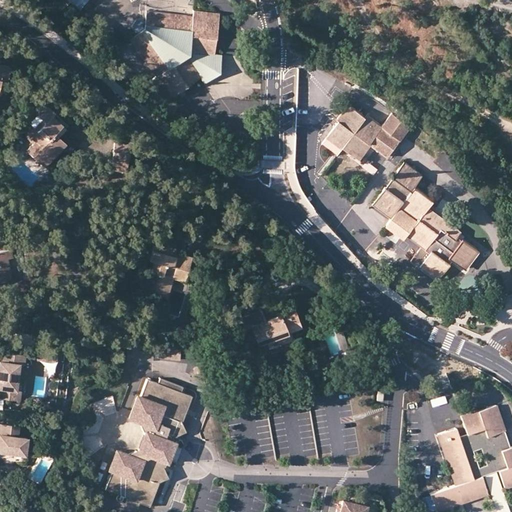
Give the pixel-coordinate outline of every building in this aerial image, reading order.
[(73,2),(81,9),(87,0),(58,0),(59,0),(68,8),(73,2)] [(194,15),(188,13),(147,10),(145,25),(142,29),(129,39),(156,77),(151,81),(166,102),(201,77),(191,64),(199,52),(215,53),(219,12),(195,9),(194,15)] [(215,53),(199,52),(191,64),(201,77),(205,82),(220,71),(222,54),(215,53)] [(116,60),(120,64),(125,59),(120,55),(116,60)] [(0,90),(5,92),(10,67),(0,64),(0,90)] [(342,122),(353,107),(348,103),(337,118),(339,120),(342,122)] [(26,150),(44,166),(64,143),(57,136),(64,128),(50,116),(53,112),(46,106),(30,124),(32,126),(24,135),(33,143),(26,150)] [(405,121),(397,115),(392,111),(381,125),(378,130),(363,119),(366,116),(353,107),(342,122),(339,120),(327,135),(343,147),(354,155),(365,140),(370,144),(387,156),(402,135),(410,124),(405,121)] [(409,116),(401,110),(399,113),(397,115),(405,121),(407,118),(409,116)] [(50,116),(64,128),(67,124),(53,112),(50,116)] [(378,130),(381,125),(367,114),(366,116),(363,119),(378,130)] [(343,147),(327,135),(323,142),(336,152),(338,153),(343,147)] [(365,140),(354,155),(359,159),(370,144),(365,140)] [(111,170),(127,171),(129,144),(113,143),(111,170)] [(362,166),(374,175),(385,159),(372,151),(362,166)] [(406,235),(409,231),(424,242),(421,246),(410,261),(418,267),(421,262),(441,276),(450,263),(448,261),(451,258),(462,267),(476,248),(462,238),(461,240),(456,237),(461,230),(428,206),(433,200),(414,186),(422,175),(404,161),(376,200),(394,213),(390,218),(386,224),(404,238),(406,235)] [(394,213),(376,200),(372,205),(390,218),(394,213)] [(424,242),(409,231),(406,235),(421,246),(424,242)] [(148,293),(166,298),(172,277),(183,280),(191,254),(177,251),(177,253),(174,252),(175,249),(153,243),(149,259),(152,260),(150,271),(153,272),(148,293)] [(476,248),(462,267),(466,269),(480,251),(476,248)] [(7,258),(13,256),(12,249),(0,251),(0,280),(11,279),(7,258)] [(421,262),(418,267),(438,281),(441,276),(421,262)] [(505,302),(503,296),(494,299),(495,303),(495,304),(505,302)] [(283,325),(297,320),(292,307),(279,312),(280,315),(264,321),(261,311),(241,318),(244,327),(251,325),(258,344),(285,333),(283,325)] [(179,347),(156,344),(155,357),(178,359),(179,347)] [(58,350),(40,348),(38,360),(39,360),(57,363),(58,350)] [(25,366),(26,356),(4,353),(3,362),(0,362),(0,398),(20,402),(21,395),(19,394),(18,392),(17,391),(20,365),(25,366)] [(415,362),(421,368),(425,364),(420,358),(415,362)] [(181,423),(190,396),(179,392),(181,386),(159,378),(157,383),(146,379),(140,395),(139,395),(130,417),(140,422),(145,435),(139,448),(127,452),(118,450),(109,474),(110,475),(104,490),(118,495),(117,496),(117,498),(118,500),(121,501),(123,500),(124,498),(125,496),(128,497),(127,501),(136,505),(138,502),(148,506),(158,482),(167,478),(163,469),(170,450),(175,436),(184,431),(181,423)] [(118,413),(114,395),(94,401),(87,411),(83,424),(82,434),(84,446),(90,456),(105,446),(99,436),(99,432),(105,419),(107,416),(118,413)] [(466,434),(458,437),(455,428),(437,434),(454,485),(430,493),(436,511),(487,494),(481,476),(484,475),(495,471),(498,470),(504,488),(511,485),(511,445),(509,447),(495,404),(477,410),(483,428),(466,434)] [(483,428),(477,410),(476,409),(460,415),(466,434),(483,428)] [(17,437),(19,426),(0,423),(0,451),(24,455),(27,438),(17,437)] [(509,511),(495,471),(484,475),(496,511),(509,511)] [(363,511),(366,505),(341,500),(340,505),(339,509),(336,509),(335,511),(363,511)]
